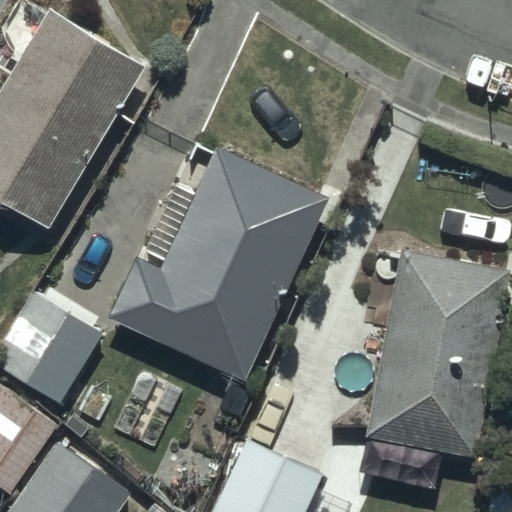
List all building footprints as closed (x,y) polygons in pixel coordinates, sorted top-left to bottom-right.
[(0,197),(54,228),(146,66),(46,9),(0,89),(0,197)] [(330,196),(218,144),(209,163),(196,157),(184,183),(176,179),(111,318),(245,380),(330,196)] [(511,270),(403,250),(400,256),(380,252),(368,319),(389,323),(367,439),(477,459),(511,270)] [(106,331),(32,288),(0,342),(0,362),(65,401),(106,331)] [(0,505),(58,428),(0,385),(0,505)] [(310,511),(328,476),(247,438),(211,511),(310,511)] [(117,511),(132,492),(58,440),(7,511),(117,511)] [(511,511),(511,481),(494,478),(486,511),(511,511)]
